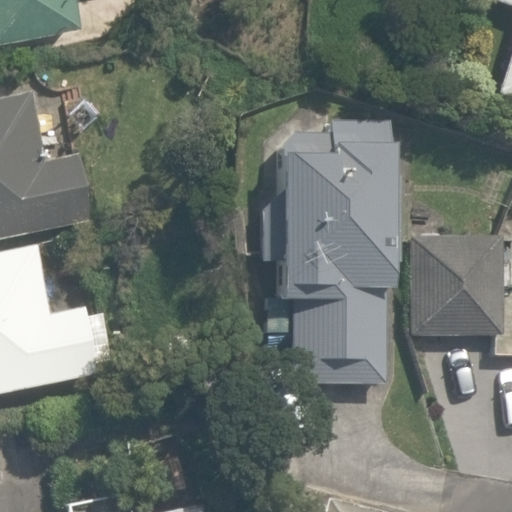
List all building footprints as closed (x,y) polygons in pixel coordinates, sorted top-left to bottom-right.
[(0,0),(0,43),(74,29),(68,0),(0,0)] [(511,27),(492,91),(511,97),(511,0),(489,0),(511,7),(511,27)] [(0,238),(87,220),(72,150),(37,157),(23,88),(0,93),(0,238)] [(286,309),(287,385),(383,384),(383,265),(396,265),(396,177),(381,177),(381,119),(327,119),(327,133),(286,134),(266,157),(267,200),(254,200),(254,263),(267,263),(268,309),(286,309)] [(403,334),(499,335),(500,238),(405,237),(403,334)] [(0,390),(91,372),(78,304),(42,312),(28,242),(0,247),(0,390)] [(194,375),(203,415),(241,407),(232,366),(194,375)] [(43,441),(84,434),(78,399),(38,406),(43,441)] [(198,511),(197,503),(148,511),(138,511),(134,489),(60,503),(62,511),(198,511)] [(339,511),(385,511),(343,501),(339,511)]
